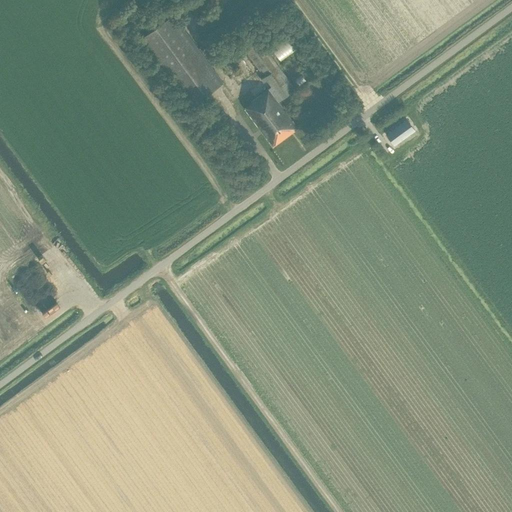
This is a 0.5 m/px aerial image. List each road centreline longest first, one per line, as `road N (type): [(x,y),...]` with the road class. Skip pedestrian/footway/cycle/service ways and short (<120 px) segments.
road 1 (unclassified): [(0,388),(511,11)]
road 2 (unknown): [(285,0),(370,116)]
